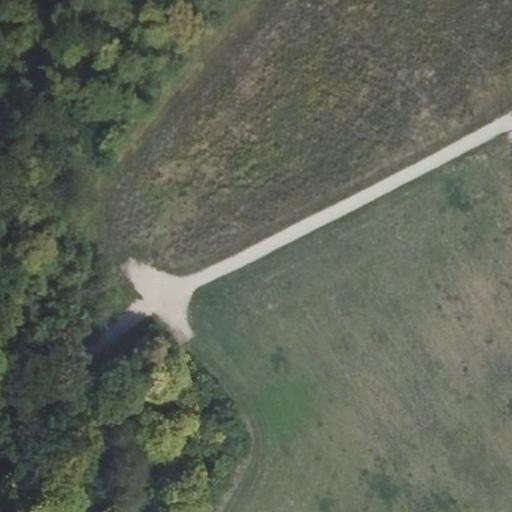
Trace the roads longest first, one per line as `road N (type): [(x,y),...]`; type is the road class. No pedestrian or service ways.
road 1 (track): [(162,300),(511,121)]
road 2 (track): [(162,300),(254,426),(256,450),(227,511)]
road 3 (track): [(162,300),(74,365),(0,451)]
